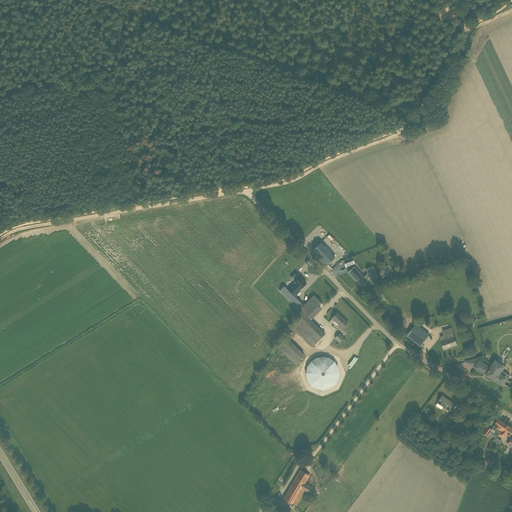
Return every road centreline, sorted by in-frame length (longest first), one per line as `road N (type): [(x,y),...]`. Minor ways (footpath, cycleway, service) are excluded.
road 1 (unclassified): [(511,417),(397,343),(248,188)]
road 2 (track): [(418,116),(138,11)]
road 3 (track): [(196,196),(0,239)]
road 4 (track): [(138,11),(196,196)]
road 5 (track): [(248,188),(284,182),(418,116)]
road 6 (track): [(511,8),(471,30),(418,116)]
